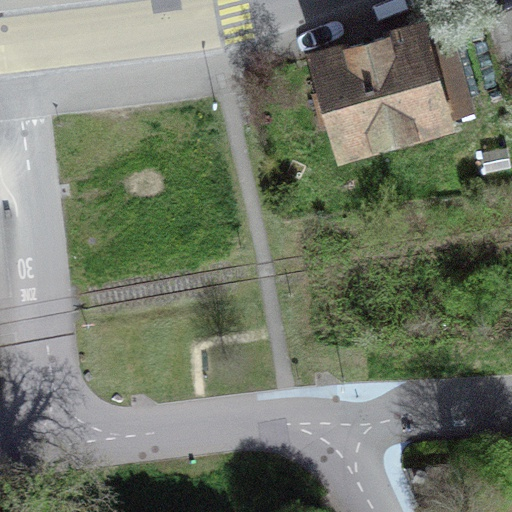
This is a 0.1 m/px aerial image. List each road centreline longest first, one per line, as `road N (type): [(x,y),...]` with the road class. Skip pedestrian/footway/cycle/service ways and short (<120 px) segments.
road 1 (residential): [(13,45),(51,449)]
road 2 (residential): [(51,449),(341,421)]
road 3 (primary): [(13,45),(183,26)]
road 4 (residential): [(341,421),(511,402)]
